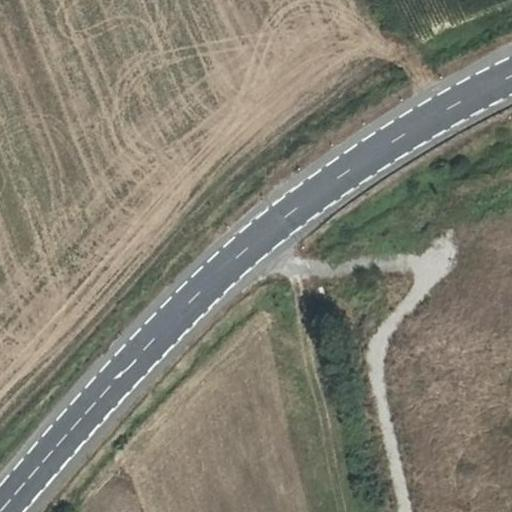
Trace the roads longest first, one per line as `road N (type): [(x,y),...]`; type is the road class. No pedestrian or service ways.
road 1 (tertiary): [(511,76),(290,213),(99,399),(4,511)]
road 2 (track): [(251,251),(328,271),(449,260),(511,358)]
road 3 (track): [(511,359),(448,511)]
